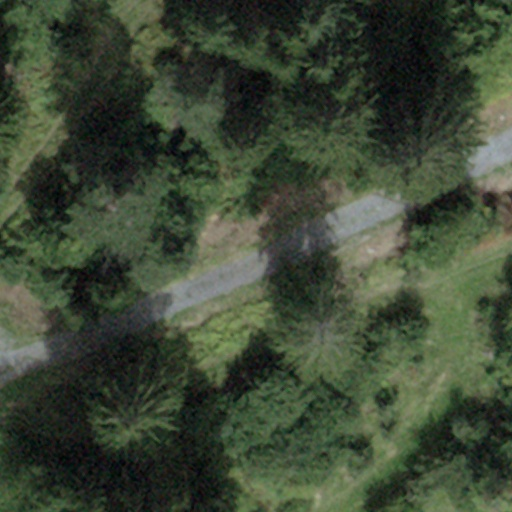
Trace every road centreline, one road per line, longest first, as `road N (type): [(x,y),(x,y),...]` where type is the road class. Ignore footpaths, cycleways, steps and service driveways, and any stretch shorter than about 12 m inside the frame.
road 1 (track): [(0,407),(511,171)]
road 2 (track): [(511,291),(61,497),(0,504)]
